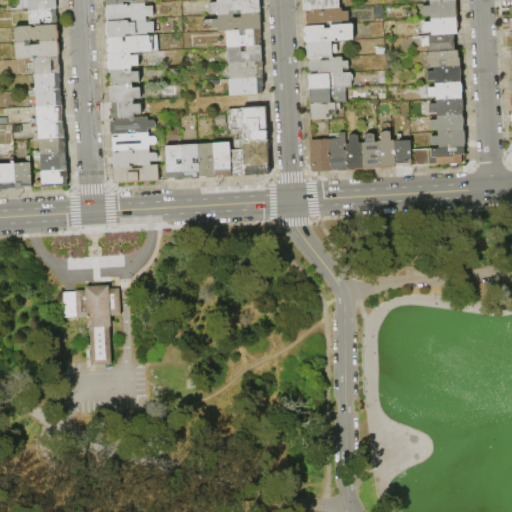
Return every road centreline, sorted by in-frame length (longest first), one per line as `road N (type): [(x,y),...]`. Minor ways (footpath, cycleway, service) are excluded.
road 1 (tertiary): [(292,200),(297,229),(341,296),(354,511)]
road 2 (secondary): [(292,200),(0,216)]
road 3 (secondary): [(511,186),(292,200)]
road 4 (residential): [(80,0),(92,211)]
road 5 (residential): [(279,0),(292,200)]
road 6 (residential): [(480,0),(491,188)]
